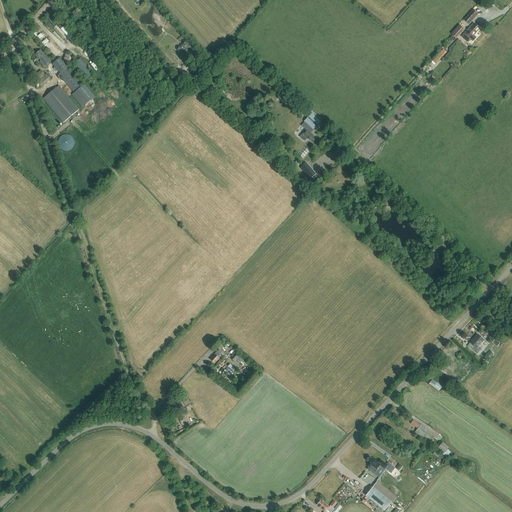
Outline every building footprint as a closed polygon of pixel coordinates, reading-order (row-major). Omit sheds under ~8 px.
[(468,16),(464,20),(468,24),(472,20),(468,16)] [(468,41),(470,39),(473,41),(476,38),(473,35),(477,31),(480,28),(473,23),(462,36),(464,34),(470,39),(468,41)] [(459,25),(452,33),(455,37),(458,34),(459,35),(464,29),(459,25)] [(177,46),(176,49),(178,52),(181,51),(182,48),(184,46),(187,46),(188,42),(186,40),(183,41),(182,44),(180,46),(177,46)] [(444,48),(433,60),(438,64),(449,52),(444,48)] [(40,50),(35,54),(41,61),(40,62),(44,67),(51,61),(46,55),(45,56),(40,50)] [(75,58),(71,54),(66,55),(64,60),(67,64),(73,63),(75,58)] [(74,93),(82,86),(66,68),(67,67),(59,58),(53,64),(55,67),(53,68),(56,72),(58,70),(60,73),(59,75),(74,93)] [(88,79),(95,74),(82,58),(75,64),(88,79)] [(37,82),(45,75),(41,70),(33,77),(37,82)] [(44,76),(38,82),(42,87),(49,81),(44,76)] [(79,110),(59,86),(43,99),(63,123),(79,110)] [(302,135),(301,137),(304,140),(306,138),(307,140),(308,139),(312,142),(315,139),(314,138),(315,137),(310,132),(312,130),(313,130),(320,121),(312,113),(304,122),(305,123),(302,126),(306,129),(302,134),(302,135)] [(59,140),(58,141),(58,142),(58,144),(58,145),(59,146),(60,147),(60,148),(61,149),(62,150),(64,150),(65,151),(66,151),(67,151),(69,150),(70,150),(71,149),(72,148),(73,147),(73,146),(74,145),(74,144),(74,142),(74,141),(74,140),(73,139),(72,138),(72,137),(71,136),(70,135),(68,135),(67,135),(66,135),(64,135),(63,135),(62,136),(61,137),(60,138),(59,139),(59,140)] [(305,163),(301,167),(307,174),(311,170),(305,163)] [(470,343),(474,346),(471,349),(477,354),(481,349),(479,347),(484,340),(477,334),(470,343)] [(222,352),(219,350),(218,351),(217,350),(216,351),(217,352),(214,355),(214,356),(211,360),(214,363),(219,358),(218,357),(222,352)] [(238,365),(241,362),(244,364),(247,361),(238,353),(232,360),(238,365)] [(433,379),(430,384),(441,390),(443,385),(433,379)] [(177,410),(176,408),(182,406),(181,402),(173,405),(173,406),(169,408),(171,413),(177,410)] [(420,436),(419,437),(430,445),(434,438),(424,431),(425,428),(420,425),(413,421),(411,424),(418,429),(415,433),(420,436)] [(445,458),(446,458),(449,455),(449,454),(451,452),(448,449),(440,441),(434,447),(443,454),(442,455),(445,458)] [(369,470),(376,475),(382,467),(389,472),(388,471),(392,466),(388,463),(387,465),(380,460),(379,462),(374,458),(373,459),(369,456),(366,460),(370,463),(368,466),(371,468),(369,470)] [(373,486),(366,496),(384,511),(392,501),(373,486)] [(331,505),(330,507),(323,501),(322,502),(320,501),(317,505),(320,507),(319,507),(325,511),(337,511),(342,507),(338,504),(333,510),(334,508),(333,507),(337,503),(334,500),(330,505),(331,505)]
